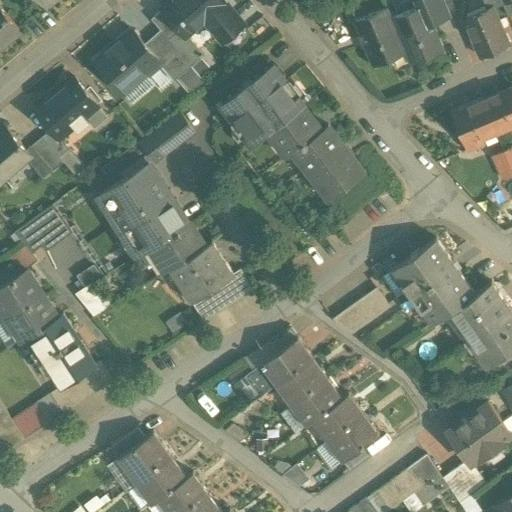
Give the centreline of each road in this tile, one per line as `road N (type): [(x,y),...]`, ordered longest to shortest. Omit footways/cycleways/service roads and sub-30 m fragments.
road 1 (residential): [(0,500),(300,297),(437,189)]
road 2 (residential): [(271,0),(371,119)]
road 3 (residential): [(0,98),(119,0)]
road 4 (residential): [(371,119),(511,59)]
